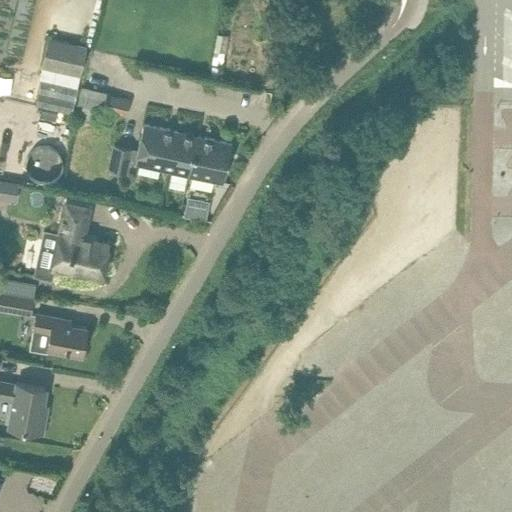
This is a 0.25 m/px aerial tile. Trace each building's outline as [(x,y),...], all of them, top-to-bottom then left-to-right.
[(79,75),(86,46),(47,36),(40,66),(79,75)] [(77,88),(41,79),(35,104),(71,113),(77,88)] [(105,92),(81,86),(77,103),(81,104),(78,117),(98,122),(101,110),(124,116),(128,100),(104,94),(105,92)] [(128,161),(188,174),(198,135),(143,123),(137,148),(113,143),(108,169),(126,173),(128,161)] [(198,135),(189,174),(222,181),(231,142),(198,135)] [(20,156),(19,173),(58,175),(59,158),(20,156)] [(0,177),(0,199),(16,202),(19,181),(0,177)] [(189,193),(185,213),(207,217),(211,197),(189,193)] [(89,208),(66,203),(56,248),(38,244),(31,275),(53,280),(56,266),(100,276),(108,243),(82,237),(89,208)] [(0,289),(32,295),(35,282),(0,276),(0,289)] [(32,295),(0,289),(0,308),(29,314),(32,295)] [(29,344),(81,354),(86,327),(62,322),(63,317),(36,312),(29,344)] [(8,425),(22,428),(41,431),(45,413),(41,413),(45,387),(17,382),(16,385),(0,381),(0,396),(13,399),(8,425)]
